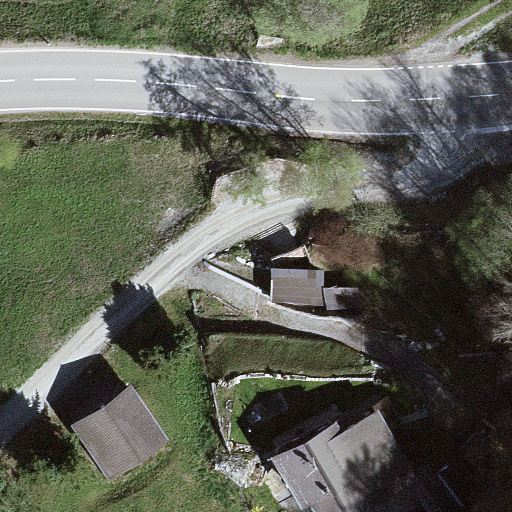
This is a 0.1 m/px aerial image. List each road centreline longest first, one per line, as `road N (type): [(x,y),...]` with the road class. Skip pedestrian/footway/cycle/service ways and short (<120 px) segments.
road 1 (residential): [(0,451),(89,345),(268,210),(400,183),(432,165),(462,96)]
road 2 (tertiary): [(0,79),(74,77),(360,99),(462,96)]
road 3 (track): [(360,99),(511,2)]
